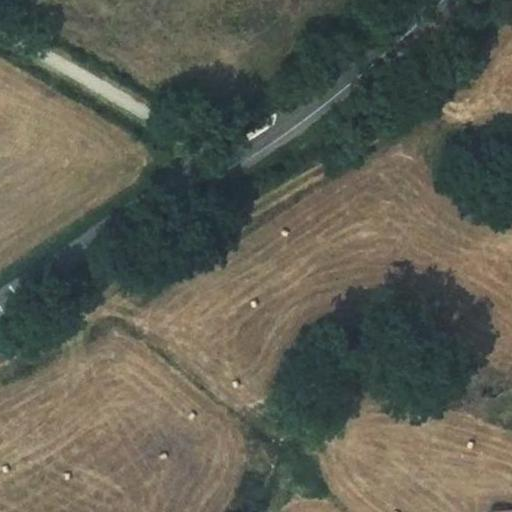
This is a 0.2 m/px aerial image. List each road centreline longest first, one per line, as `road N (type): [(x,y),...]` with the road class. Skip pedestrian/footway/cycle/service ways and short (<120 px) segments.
road 1 (unclassified): [(0,303),(136,221),(366,61),(433,0)]
road 2 (track): [(219,162),(0,35)]
